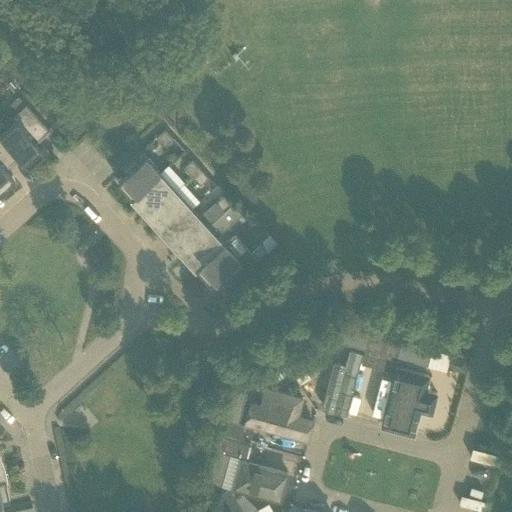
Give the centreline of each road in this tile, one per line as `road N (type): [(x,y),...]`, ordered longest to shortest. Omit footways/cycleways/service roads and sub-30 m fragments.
road 1 (residential): [(23,418),(129,326),(135,264),(93,208),(65,193),(36,203),(0,237)]
road 2 (residential): [(455,459),(333,429),(317,445),(310,489),(319,503),(353,511)]
road 3 (unclassified): [(455,459),(494,318),(511,303)]
